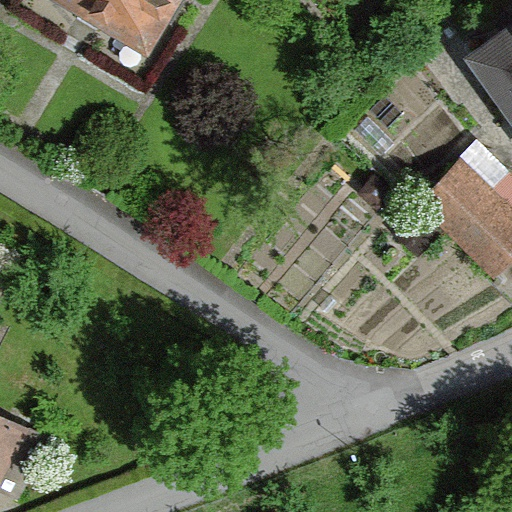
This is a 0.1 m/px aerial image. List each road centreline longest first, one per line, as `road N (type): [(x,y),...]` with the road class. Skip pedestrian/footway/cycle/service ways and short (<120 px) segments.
road 1 (residential): [(370,410),(228,306),(0,161)]
road 2 (residential): [(117,511),(370,410)]
road 3 (residential): [(370,410),(511,353)]
